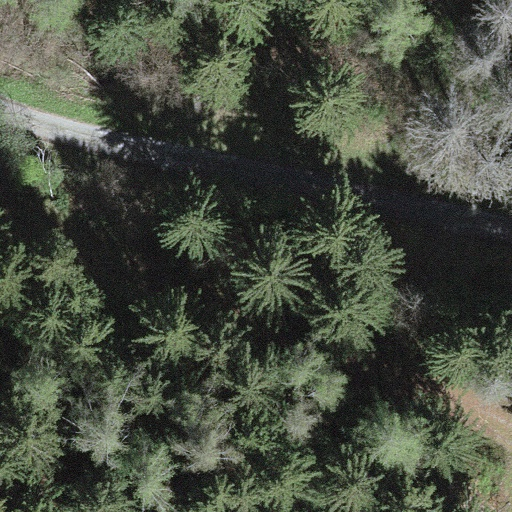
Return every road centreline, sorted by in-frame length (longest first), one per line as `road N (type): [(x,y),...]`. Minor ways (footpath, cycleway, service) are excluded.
road 1 (track): [(0,194),(326,358),(511,432)]
road 2 (track): [(0,99),(511,235)]
